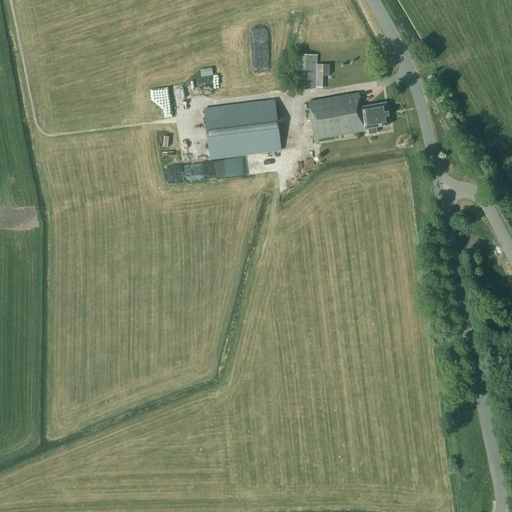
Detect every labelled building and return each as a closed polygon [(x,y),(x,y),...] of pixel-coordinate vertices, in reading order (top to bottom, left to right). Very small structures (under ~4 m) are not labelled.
[(324,65),(317,64),(318,55),(296,54),(294,91),(316,89),(316,88),(323,88),(324,65)] [(204,67),(205,75),(217,74),(216,66),(204,67)] [(368,128),(368,129),(369,134),(377,133),(376,127),(390,125),(388,116),(389,116),(388,112),(387,112),(386,103),(362,107),(359,94),(309,102),(315,139),(365,131),(365,129),(368,128)] [(281,150),(275,99),(204,108),(210,159),(281,150)] [(221,176),(219,160),(169,168),(172,184),(221,176)]
